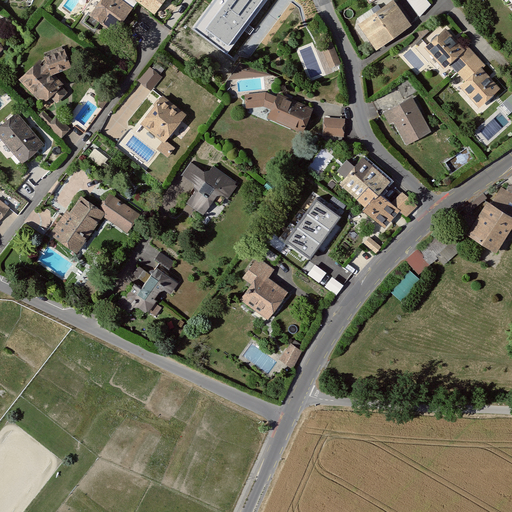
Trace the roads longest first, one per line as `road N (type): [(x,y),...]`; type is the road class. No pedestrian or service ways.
road 1 (residential): [(287,419),(0,284)]
road 2 (tertiary): [(287,419),(356,297),(438,211)]
road 3 (track): [(299,393),(511,410)]
road 4 (residential): [(353,72),(372,141),(438,211)]
